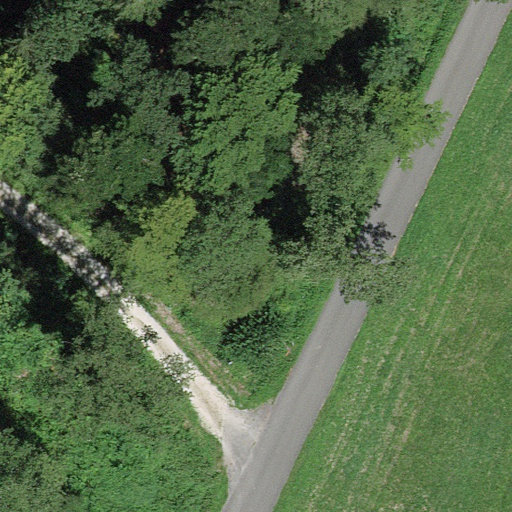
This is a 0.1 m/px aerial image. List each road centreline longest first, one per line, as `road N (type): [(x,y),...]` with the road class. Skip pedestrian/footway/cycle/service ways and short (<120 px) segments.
road 1 (unclassified): [(478,0),(242,511)]
road 2 (track): [(0,202),(90,273),(264,464)]
